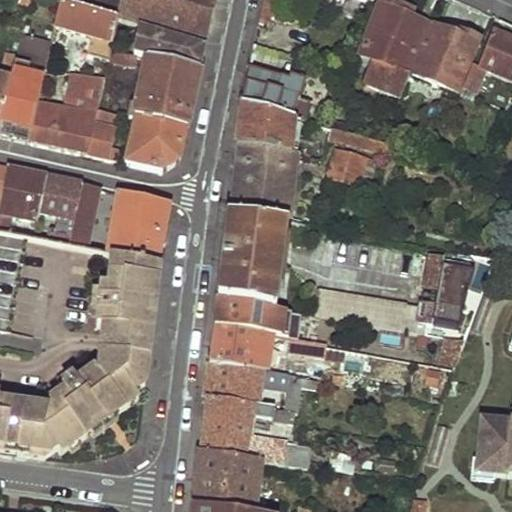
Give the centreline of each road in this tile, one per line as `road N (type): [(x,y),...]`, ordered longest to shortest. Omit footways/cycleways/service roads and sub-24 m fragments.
road 1 (residential): [(200,202),(166,494)]
road 2 (residential): [(241,0),(200,202)]
road 3 (residential): [(0,156),(200,202)]
road 4 (residential): [(0,470),(166,494)]
